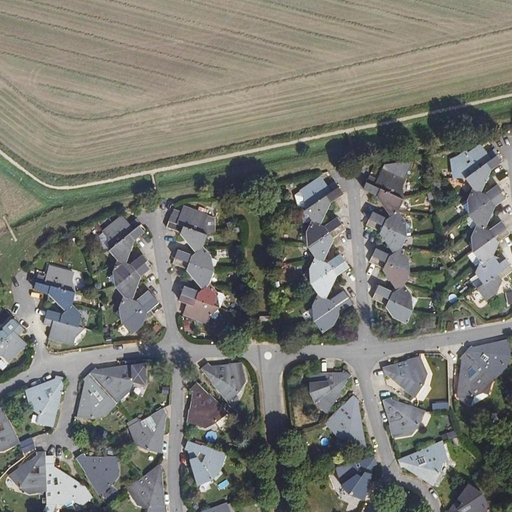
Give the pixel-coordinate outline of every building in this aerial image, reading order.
[(484,264),(480,277),(486,286),(480,291),(487,302),(497,297),(504,284),(511,277),(511,267),(508,261),(500,266),(494,258),(499,250),(511,239),(511,236),(504,225),(491,235),(486,232),(495,212),(509,201),(500,188),(486,197),(482,194),(494,173),(506,164),(497,151),(487,158),(481,150),(469,158),(467,156),(463,155),(459,158),(461,180),(467,180),(476,193),(472,205),(474,217),(480,228),(474,239),(475,254),(470,257),(477,269),(484,264)] [(411,313),(410,300),(403,289),(408,275),(408,262),(402,252),(406,239),(404,227),(397,216),(400,213),(403,203),(403,192),(406,182),(384,174),(380,181),(371,178),(363,192),(379,199),(392,218),(389,221),(373,214),(366,229),(381,236),(395,255),(390,258),(376,251),(369,266),(385,273),(397,291),(394,294),(379,288),(371,302),(386,310),(394,320),(406,325),(411,313)] [(319,307),(320,322),(326,333),(336,328),(343,313),(355,306),(345,293),(332,302),(326,299),(337,279),(351,269),(342,256),(329,264),(323,262),(334,242),(349,232),(340,219),(326,228),(321,225),(331,206),(346,196),(337,183),(331,187),(325,180),(299,196),(307,210),(309,209),(311,212),(306,212),(307,225),(317,223),(311,234),(305,239),(311,250),(313,248),(320,260),(314,272),(309,276),(315,286),(316,285),(323,297),(319,307)] [(195,256),(179,250),(175,258),(172,266),(190,273),(204,290),(201,293),(185,287),(179,302),(186,306),(183,316),(207,325),(209,320),(217,308),(211,305),(215,294),(209,287),(213,273),(211,260),(205,250),(208,241),(208,238),(218,233),(218,222),(207,218),(200,215),(184,210),(183,213),(181,217),(172,214),(167,229),(181,235),(197,253),(195,256)] [(124,307),(127,322),(133,332),(142,328),(147,315),(161,304),(151,291),(138,301),(132,299),(142,278),(155,268),(144,255),(132,265),(127,263),(136,241),(149,231),(138,218),(131,224),(126,218),(100,237),(110,250),(116,246),(118,248),(112,253),(118,262),(118,272),(113,276),(127,298),(124,307)] [(107,229),(101,221),(97,222),(104,231),(107,229)] [(82,240),(78,232),(66,237),(70,246),(82,240)] [(462,241),(448,247),(453,257),(467,251),(462,241)] [(461,270),(458,265),(452,269),(455,273),(461,270)] [(67,311),(63,314),(48,310),(43,325),(51,328),(48,338),(76,343),(78,334),(81,331),(83,323),(82,317),(72,307),(74,290),(73,281),(73,272),(48,267),(46,276),(38,274),(34,290),(50,295),(67,311)] [(473,282),(480,291),(486,286),(480,277),(473,282)] [(211,305),(217,308),(221,297),(220,295),(215,294),(211,305)] [(0,352),(6,360),(28,343),(21,335),(27,330),(16,318),(2,330),(0,330),(0,352)] [(271,332),(271,318),(260,318),(260,333),(271,332)] [(481,400),(481,399),(481,398),(488,393),(487,389),(498,378),(501,379),(509,368),(509,369),(511,367),(510,366),(511,364),(511,362),(507,343),(474,351),(470,349),(459,361),(461,364),(455,399),(471,401),(481,400)] [(423,371),(419,360),(382,370),(384,380),(388,379),(415,402),(426,390),(428,381),(426,380),(425,372),(423,371)] [(241,374),(238,364),(212,366),(208,363),(200,370),(226,403),(236,397),(242,384),(242,374),(241,374)] [(110,410),(124,397),(126,398),(132,389),(134,389),(136,383),(131,365),(97,370),(95,368),(82,379),(85,383),(78,417),(93,421),(104,420),(104,417),(110,412),(110,410)] [(342,375),(313,375),(311,375),(311,385),(309,386),(311,393),(310,395),(314,404),(328,415),(353,378),(345,372),(342,375)] [(38,423),(52,428),(54,420),(55,420),(66,377),(55,375),(54,379),(26,390),(29,397),(26,398),(31,408),(31,409),(36,415),(40,417),(38,423)] [(235,420),(238,416),(231,408),(226,411),(222,407),(197,382),(189,390),(192,393),(188,420),(198,422),(199,425),(208,424),(209,426),(217,424),(223,429),(231,421),(227,415),(228,413),(235,420)] [(354,397),(332,419),(332,420),(327,426),(330,432),(330,434),(340,443),(349,443),(351,452),(367,448),(365,440),(359,407),(361,404),(354,397)] [(382,402),(392,439),(403,437),(404,439),(412,436),(413,436),(421,431),(426,414),(393,403),(392,399),(382,402)] [(0,454),(1,455),(1,452),(11,448),(11,446),(18,442),(1,406),(0,406),(0,454)] [(164,410),(136,426),(132,428),(137,437),(135,438),(140,444),(138,445),(146,453),(162,452),(165,420),(168,417),(164,410)] [(19,443),(21,446),(33,441),(32,438),(19,443)] [(220,465),(221,457),(186,444),(184,451),(188,453),(196,485),(210,483),(220,476),(220,474),(221,465),(220,465)] [(426,485),(433,491),(442,478),(443,467),(447,465),(444,456),(443,456),(438,446),(397,463),(400,472),(404,471),(426,485)] [(8,475),(15,488),(26,492),(26,491),(33,493),(35,491),(46,491),(47,501),(55,502),(55,505),(66,502),(67,504),(73,501),(84,486),(55,467),(55,455),(46,454),(46,451),(36,451),(37,455),(8,475)] [(85,457),(82,453),(75,458),(98,496),(114,487),(117,476),(116,475),(118,467),(114,466),(114,459),(85,457)] [(355,467),(339,472),(342,486),(344,490),(342,492),(351,500),(365,503),(374,469),(379,467),(375,458),(355,467)] [(143,479),(142,478),(130,489),(134,496),(132,498),(139,502),(138,504),(147,510),(164,509),(162,476),(165,473),(159,467),(143,479)] [(494,482),(497,478),(490,472),(484,480),(491,486),(494,482)] [(503,483),(497,478),(494,482),(500,487),(503,483)] [(486,511),(486,507),(481,498),(480,500),(473,494),(470,496),(464,492),(449,511),(486,511)]
